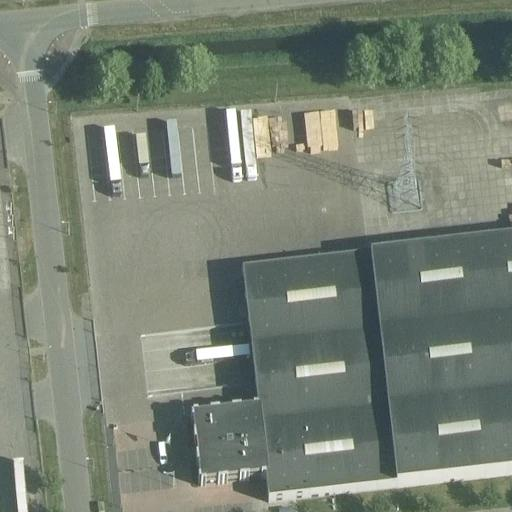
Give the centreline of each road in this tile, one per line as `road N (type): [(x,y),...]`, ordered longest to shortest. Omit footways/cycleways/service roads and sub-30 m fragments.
road 1 (unclassified): [(77,511),(22,22)]
road 2 (unclassified): [(22,22),(283,0)]
